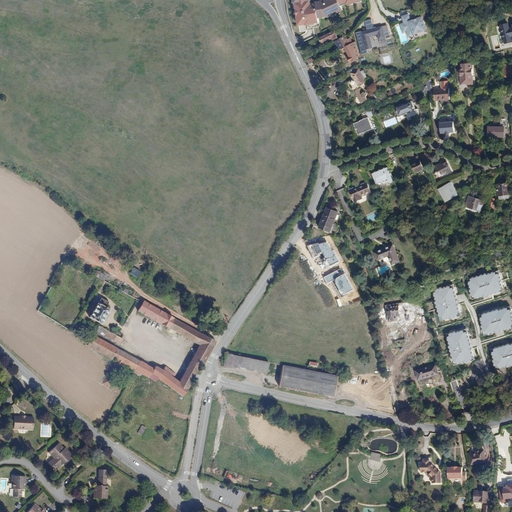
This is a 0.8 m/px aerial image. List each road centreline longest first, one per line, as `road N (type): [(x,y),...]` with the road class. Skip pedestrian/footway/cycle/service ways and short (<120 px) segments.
road 1 (residential): [(212,376),(425,428),(511,419)]
road 2 (tertiary): [(325,168),(312,210),(208,370)]
road 3 (residential): [(325,168),(424,142),(476,162),(511,161)]
road 4 (tertiary): [(29,376),(174,489)]
